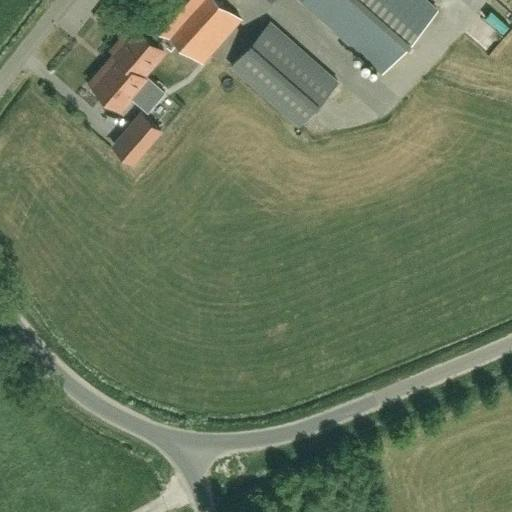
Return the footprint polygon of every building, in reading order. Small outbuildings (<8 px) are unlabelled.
[(116,54),(144,79),(145,77),(141,74),(162,50),(155,44),(166,31),(202,62),(239,19),(216,0),(146,0),(139,8),(152,18),(141,31),(134,25),(111,50),(116,54)] [(300,0),(300,1),(381,71),(435,10),(423,0),(300,0)] [(336,81),(269,22),(230,65),(298,125),(336,81)] [(118,108),(144,79),(116,54),(90,84),(92,86),(89,89),(101,99),(104,96),(118,108)] [(140,113),(130,125),(112,145),(131,162),(149,142),(159,130),(140,113)]
